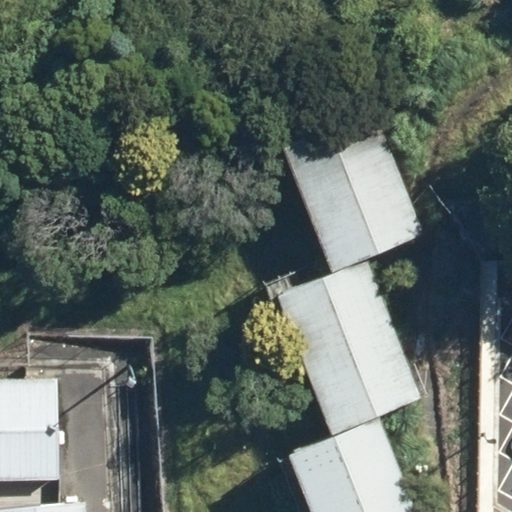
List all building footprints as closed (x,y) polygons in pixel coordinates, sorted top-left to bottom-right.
[(278,138),(328,265),(417,230),(368,103),(278,138)] [(274,290),(329,428),(418,393),(362,255),(274,290)] [(511,511),(511,325),(437,321),(432,438),(451,438),(447,511),(511,511)] [(0,368),(0,511),(91,511),(89,486),(64,488),(64,368),(0,368)] [(285,449),(309,511),(414,511),(376,413),(285,449)]
